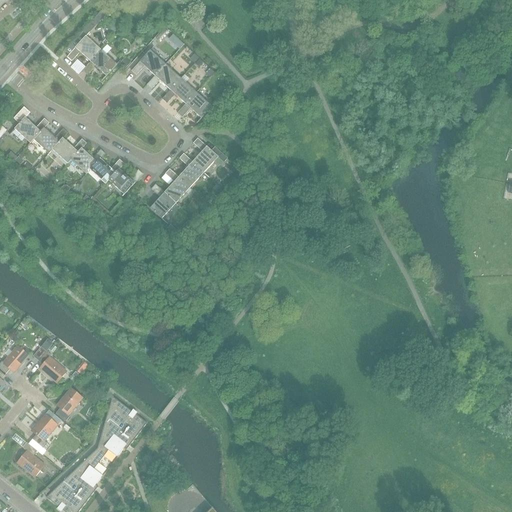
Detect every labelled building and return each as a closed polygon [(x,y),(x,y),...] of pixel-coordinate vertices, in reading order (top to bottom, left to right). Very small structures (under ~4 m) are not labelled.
[(80,52),(90,61),(91,62),(101,50),(86,36),(67,56),(72,61),(80,52)] [(91,62),(90,61),(82,70),(87,75),(95,66),(106,76),(117,64),(101,50),(91,62)] [(144,66),(155,75),(155,76),(165,64),(150,50),(131,71),(136,75),(144,66)] [(131,62),(125,57),(119,64),(125,69),(131,62)] [(155,76),(155,75),(146,85),(151,89),(160,80),(170,89),(171,90),(181,78),(165,64),(155,76)] [(171,90),(170,89),(162,98),(167,103),(175,94),(178,96),(186,103),(186,104),(196,92),(181,78),(171,90)] [(186,104),(186,103),(177,112),(182,117),(190,108),(201,118),(212,106),(196,92),(186,104)] [(14,129),(30,143),(44,127),(44,128),(49,122),(44,118),(36,127),(25,117),(30,112),(24,107),(14,117),(20,122),(14,129)] [(44,127),(30,143),(34,139),(49,153),(63,138),(68,133),(63,128),(55,137),(44,128),(44,127)] [(63,138),(49,153),(53,149),(68,163),(82,148),(87,143),(82,139),(74,148),(63,138)] [(202,151),(193,162),(192,162),(204,172),(218,157),(197,138),(193,143),(202,151)] [(82,148),(68,163),(72,160),(87,173),(100,158),(101,158),(106,153),(101,149),(93,158),(82,148)] [(188,166),(178,177),(190,188),(204,172),(192,162),(193,162),(183,153),(179,158),(188,166)] [(100,158),(87,173),(90,170),(105,183),(119,168),(119,169),(124,163),(120,159),(111,168),(101,158),(100,158)] [(119,168),(105,183),(106,184),(109,180),(124,194),(144,173),(138,169),(130,178),(119,169),(119,168)] [(174,182),(164,192),(164,193),(176,203),(190,188),(178,177),(170,169),(165,173),(174,182)] [(164,192),(155,184),(151,189),(160,197),(150,208),(162,219),(176,203),(164,193),(164,192)] [(23,361),(28,355),(18,346),(12,352),(13,352),(4,363),(1,360),(0,361),(0,367),(5,372),(9,368),(14,372),(23,361)] [(46,351),(41,347),(33,356),(39,361),(46,351)] [(46,351),(39,361),(43,365),(40,368),(41,368),(51,377),(57,382),(62,376),(66,372),(60,366),(60,367),(50,358),(50,357),(49,357),(51,355),(46,351)] [(77,403),(82,397),(71,388),(66,394),(66,395),(57,405),(60,408),(56,413),(66,420),(69,416),(68,414),(77,403)] [(97,448),(92,453),(101,459),(108,450),(117,457),(127,443),(130,445),(147,423),(136,414),(137,412),(133,409),(132,411),(112,396),(97,448)] [(49,410),(45,415),(32,431),(36,434),(32,439),(43,447),(46,443),(44,441),(61,420),(49,410)] [(34,477),(44,465),(33,455),(37,450),(27,442),(22,447),(27,451),(17,462),(34,477)] [(101,459),(92,453),(46,497),(58,507),(57,509),(61,511),(62,510),(65,511),(78,511),(95,491),(92,489),(102,476),(94,469),(101,459)]
